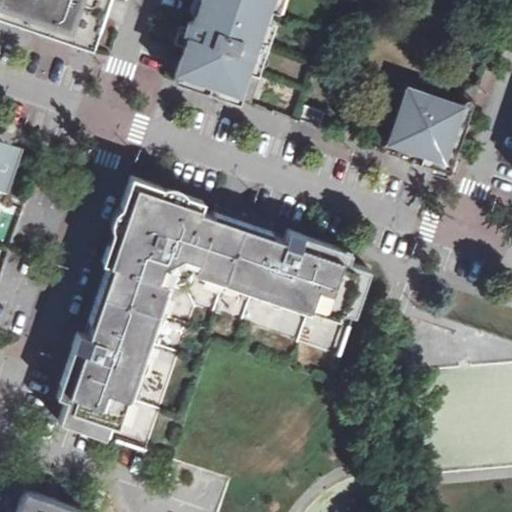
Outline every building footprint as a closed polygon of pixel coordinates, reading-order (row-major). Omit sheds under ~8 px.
[(0,0),(0,16),(89,46),(104,0),(0,0)] [(252,104),(283,0),(198,0),(174,76),(252,104)] [(468,105),(405,84),(385,144),(447,165),(468,105)] [(324,112),(298,103),(293,119),(319,127),(324,112)] [(0,215),(24,147),(0,138),(0,215)] [(132,170),(52,414),(178,457),(217,342),(333,380),(376,256),(132,170)] [(18,511),(84,511),(87,507),(27,488),(18,511)]
